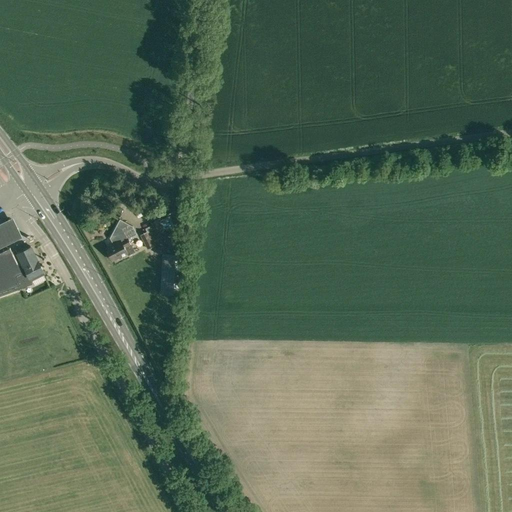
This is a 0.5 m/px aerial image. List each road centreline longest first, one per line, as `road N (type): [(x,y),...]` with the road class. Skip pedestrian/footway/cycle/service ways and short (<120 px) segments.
road 1 (unclassified): [(13,201),(62,270),(190,511)]
road 2 (unclassified): [(183,177),(511,133)]
road 3 (primary): [(29,195),(177,433)]
road 4 (primary): [(177,433),(42,190)]
road 5 (unclassified): [(183,177),(203,0)]
